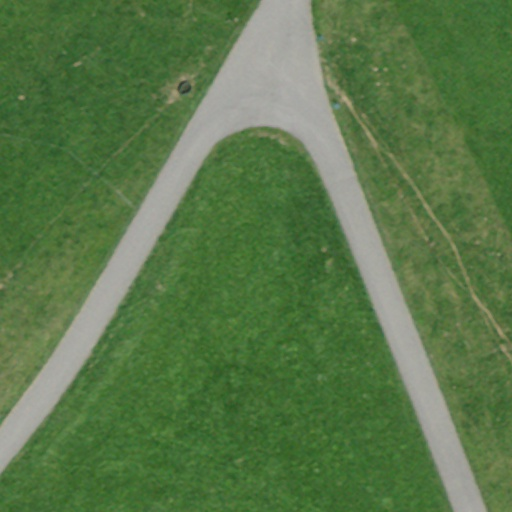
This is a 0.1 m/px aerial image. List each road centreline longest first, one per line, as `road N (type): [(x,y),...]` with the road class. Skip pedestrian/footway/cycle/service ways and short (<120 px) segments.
road 1 (residential): [(294,67),(243,89),(215,112),(98,310),(0,448)]
road 2 (unclassified): [(294,67),(471,511)]
